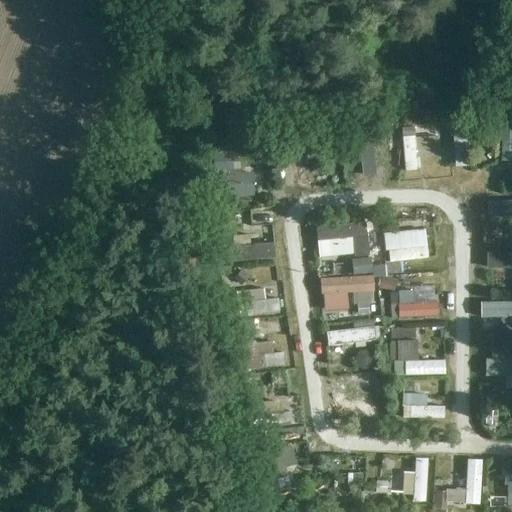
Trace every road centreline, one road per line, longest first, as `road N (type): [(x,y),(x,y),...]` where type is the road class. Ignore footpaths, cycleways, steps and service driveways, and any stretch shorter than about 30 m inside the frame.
road 1 (track): [(475,443),(338,442),(326,434),(291,235),(300,208),(318,201),(435,197),(450,208),(458,224),(467,429)]
road 2 (track): [(151,0),(183,218),(242,511)]
